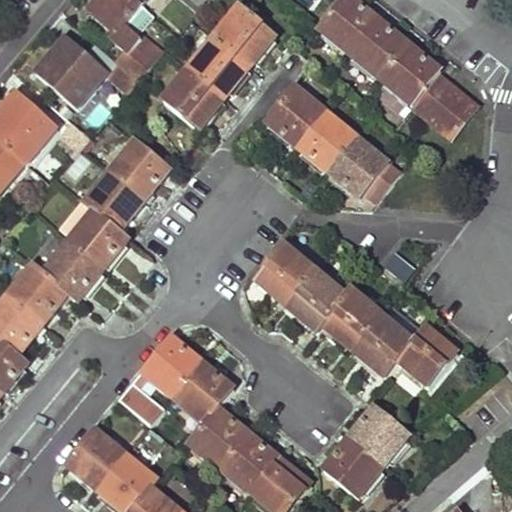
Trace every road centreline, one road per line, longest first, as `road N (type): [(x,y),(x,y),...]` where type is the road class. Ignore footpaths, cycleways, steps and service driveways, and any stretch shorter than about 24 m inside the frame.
road 1 (residential): [(8,511),(195,290),(226,214)]
road 2 (residential): [(511,108),(498,174),(494,303)]
